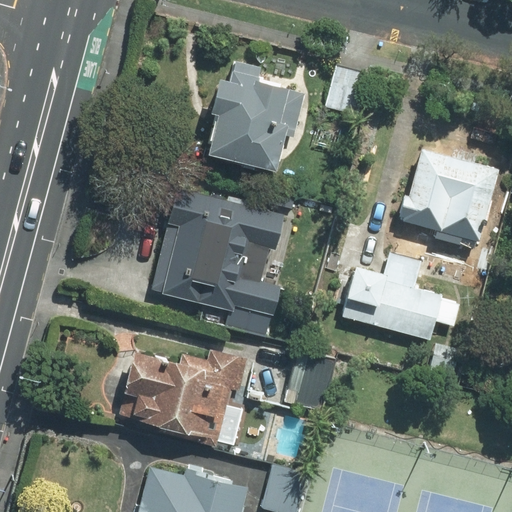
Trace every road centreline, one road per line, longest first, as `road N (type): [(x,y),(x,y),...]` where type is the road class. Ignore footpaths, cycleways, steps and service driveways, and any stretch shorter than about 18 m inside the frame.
road 1 (primary): [(63,20),(0,251)]
road 2 (residential): [(511,35),(373,0)]
